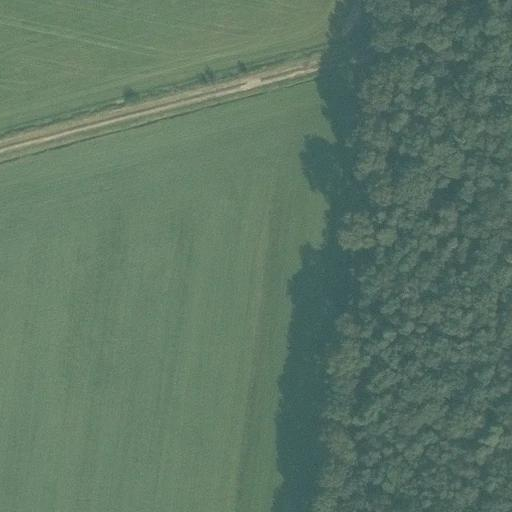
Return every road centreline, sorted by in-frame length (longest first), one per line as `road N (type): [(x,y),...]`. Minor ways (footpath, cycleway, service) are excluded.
road 1 (track): [(370,50),(311,511)]
road 2 (track): [(370,50),(0,150)]
